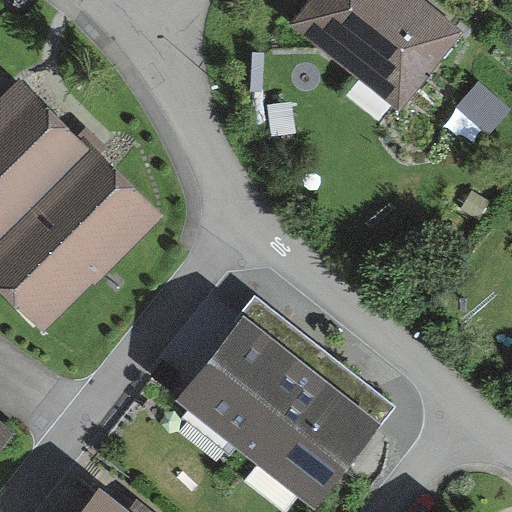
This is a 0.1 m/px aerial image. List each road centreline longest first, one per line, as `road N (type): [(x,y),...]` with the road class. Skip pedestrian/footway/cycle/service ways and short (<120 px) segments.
road 1 (residential): [(243,217),(12,511)]
road 2 (residential): [(243,217),(511,448)]
road 3 (residential): [(138,30),(176,82),(243,217)]
